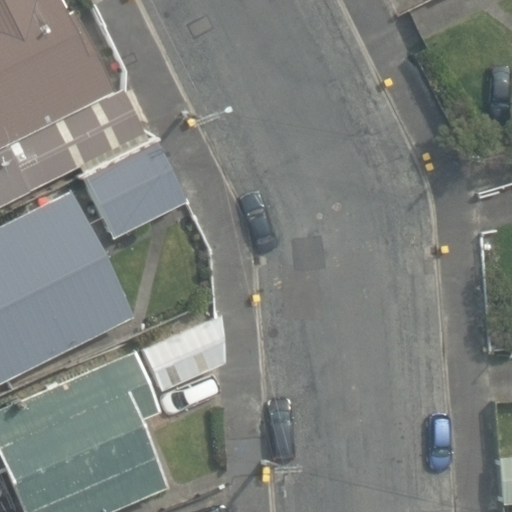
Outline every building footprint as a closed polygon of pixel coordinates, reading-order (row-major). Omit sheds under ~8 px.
[(64,10),(59,0),(0,0),(0,203),(142,133),(119,88),(112,91),(71,7),(64,10)] [(79,173),(109,235),(184,199),(154,137),(79,173)] [(0,220),(0,379),(128,315),(122,302),(122,295),(110,271),(105,268),(65,188),(0,220)] [(143,351),(160,388),(218,361),(217,316),(143,351)] [(0,477),(14,511),(99,511),(162,485),(134,418),(154,410),(128,348),(0,402),(0,477)] [(511,453),(496,455),(500,503),(511,502),(511,453)]
